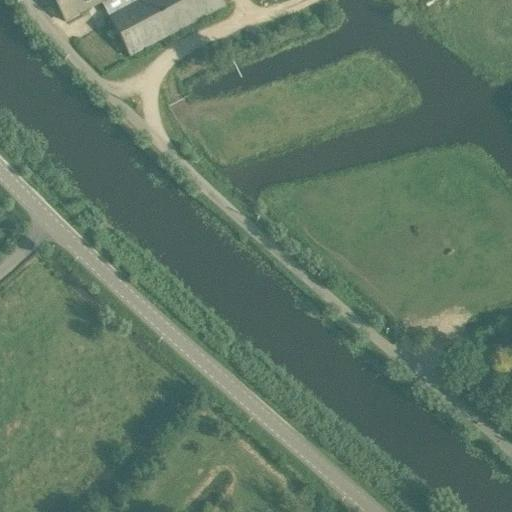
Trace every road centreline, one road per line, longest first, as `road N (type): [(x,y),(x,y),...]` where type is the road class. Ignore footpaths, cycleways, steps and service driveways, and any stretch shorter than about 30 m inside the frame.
road 1 (unclassified): [(511,452),(233,216),(24,0)]
road 2 (tertiary): [(370,511),(127,297),(0,172)]
road 3 (track): [(511,289),(442,317),(393,354)]
